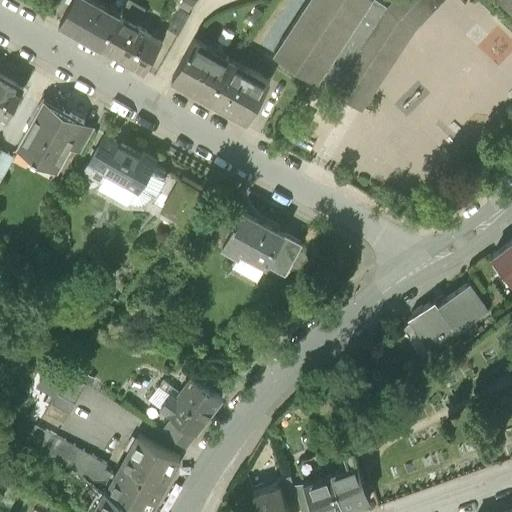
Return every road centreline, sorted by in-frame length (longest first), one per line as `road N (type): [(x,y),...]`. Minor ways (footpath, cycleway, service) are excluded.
road 1 (residential): [(0,22),(390,241),(413,279)]
road 2 (residential): [(413,279),(302,361),(257,410),(193,511)]
road 3 (residential): [(511,208),(413,279)]
